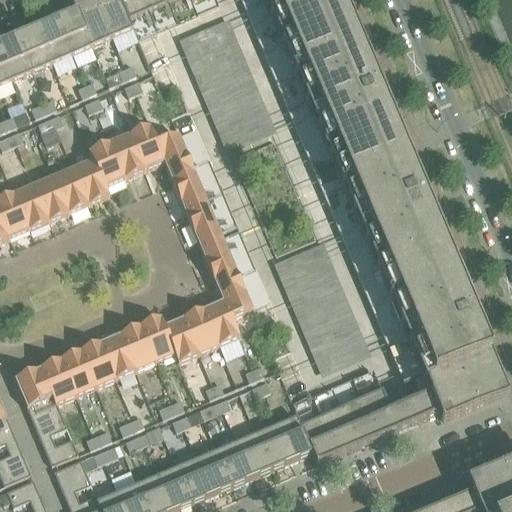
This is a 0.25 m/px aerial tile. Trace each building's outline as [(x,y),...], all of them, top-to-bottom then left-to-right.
[(111,44),(92,0),(85,0),(72,6),(92,52),(111,44)] [(117,0),(92,0),(111,44),(132,35),(128,26),(117,0)] [(141,0),(117,0),(128,26),(149,18),(141,0)] [(164,0),(141,0),(149,18),(169,9),(164,0)] [(188,0),(164,0),(169,9),(189,1),(188,0)] [(260,0),(282,51),(294,79),(329,163),(341,191),(376,275),(388,303),(430,400),(438,419),(442,430),(507,403),(477,330),(466,306),(429,218),(419,194),(382,107),(372,82),(336,0),(260,0)] [(92,52),(72,6),(71,6),(75,16),(56,24),(72,61),(92,52)] [(72,61),(56,24),(36,33),(52,69),(72,61)] [(52,69),(36,33),(16,41),(32,78),(52,69)] [(32,78),(16,41),(0,48),(0,57),(12,86),(32,78)] [(0,91),(12,86),(0,57),(0,91)] [(136,81),(132,71),(124,74),(129,84),(136,81)] [(129,84),(124,74),(117,77),(121,87),(129,84)] [(142,97),(138,87),(131,90),(135,100),(142,97)] [(96,98),(92,88),(85,91),(89,101),(96,98)] [(135,100),(131,90),(124,93),(128,103),(135,100)] [(89,101),(85,91),(77,94),(82,104),(89,101)] [(103,114),(98,104),(91,107),(95,117),(103,114)] [(56,115),(52,105),(45,108),(49,118),(56,115)] [(95,117),(91,107),(84,110),(88,120),(95,117)] [(49,118),(45,108),(37,111),(42,121),(49,118)] [(42,121),(37,111),(31,114),(35,124),(42,121)] [(63,131),(59,121),(51,124),(56,134),(63,131)] [(16,132),(12,122),(5,125),(9,135),(16,132)] [(56,134),(51,124),(44,127),(48,137),(56,134)] [(9,135),(5,125),(0,127),(0,133),(2,138),(9,135)] [(48,137),(44,127),(37,130),(41,140),(48,137)] [(164,169),(157,150),(158,150),(150,131),(129,140),(144,177),(164,169)] [(23,148),(19,138),(12,141),(16,151),(23,148)] [(144,177),(129,140),(109,149),(125,186),(144,177)] [(16,151),(12,141),(4,144),(9,154),(16,151)] [(194,180),(177,142),(158,150),(157,150),(164,169),(172,189),(194,180)] [(9,154),(4,144),(0,145),(0,152),(2,157),(9,154)] [(125,186),(109,149),(89,157),(108,203),(109,202),(105,194),(125,186)] [(108,203),(89,157),(88,157),(92,166),(73,174),(88,211),(108,203)] [(88,211),(73,174),(53,183),(69,220),(88,211)] [(207,212),(194,180),(172,189),(185,221),(207,212)] [(69,220),(53,183),(33,191),(49,228),(69,220)] [(49,228),(33,191),(13,200),(29,237),(49,228)] [(29,237),(13,200),(0,205),(0,223),(9,245),(29,237)] [(219,240),(207,212),(185,221),(197,249),(219,240)] [(0,223),(0,248),(9,245),(0,223)] [(235,278),(221,246),(201,254),(200,254),(214,287),(235,278)] [(251,316),(235,278),(214,287),(222,307),(223,307),(231,325),(251,316)] [(239,343),(231,325),(223,307),(222,307),(203,315),(219,352),(239,343)] [(219,352),(203,315),(183,324),(199,361),(219,352)] [(179,369),(159,323),(140,332),(155,369),(174,360),(178,369),(179,369)] [(199,361),(183,324),(164,332),(160,323),(159,323),(179,369),(199,361)] [(155,369),(140,332),(120,340),(135,377),(155,369)] [(135,377),(120,340),(100,349),(115,385),(135,377)] [(115,385),(100,349),(80,357),(95,394),(115,385)] [(95,394),(80,357),(60,366),(76,402),(95,394)] [(76,402),(60,366),(40,374),(56,411),(57,410),(76,402)] [(263,383),(259,373),(252,376),(256,386),(263,383)] [(56,411),(40,374),(14,385),(30,422),(56,411)] [(256,386),(252,376),(245,379),(249,389),(256,386)] [(270,398),(266,388),(259,391),(263,401),(270,398)] [(223,399),(219,389),(212,392),(216,402),(223,399)] [(263,401),(259,391),(251,394),(256,404),(263,401)] [(216,402),(212,392),(205,395),(209,405),(216,402)] [(390,417),(382,397),(360,406),(376,445),(398,436),(390,417)] [(410,408),(390,417),(398,436),(418,427),(438,419),(430,400),(410,408)] [(230,415),(226,405),(219,408),(223,418),(230,415)] [(184,416),(179,406),(172,409),(177,419),(184,416)] [(360,406),(340,415),(356,454),(376,445),(360,406)] [(0,434),(9,431),(0,408),(0,434)] [(223,418),(219,408),(212,411),(216,421),(223,418)] [(177,419),(172,409),(165,412),(169,422),(177,419)] [(78,461),(71,445),(55,452),(50,441),(67,434),(57,410),(56,411),(30,422),(39,443),(40,446),(51,472),(78,461)] [(169,422),(165,412),(158,415),(162,425),(169,422)] [(340,415),(320,423),(336,462),(356,454),(340,415)] [(190,432),(186,422),(179,425),(183,435),(190,432)] [(144,433),(140,423),(133,426),(137,436),(144,433)] [(300,432),(296,423),(276,431),(291,468),(312,459),(300,432)] [(320,423),(300,432),(312,459),(316,470),(336,462),(320,423)] [(183,435),(179,425),(172,428),(176,438),(183,435)] [(137,436),(133,426),(125,429),(129,439),(137,436)] [(129,439),(125,429),(118,432),(122,442),(129,439)] [(31,481),(16,448),(9,431),(0,434),(0,452),(5,450),(10,461),(0,465),(0,483),(4,492),(31,481)] [(291,468),(276,431),(256,440),(271,477),(291,468)] [(111,447),(107,437),(100,440),(104,450),(111,447)] [(151,449),(146,439),(139,442),(143,452),(151,449)] [(104,450),(100,440),(93,443),(97,453),(104,450)] [(271,477),(256,440),(236,448),(251,485),(271,477)] [(143,452),(139,442),(132,445),(136,455),(143,452)] [(97,453),(93,443),(86,446),(90,456),(97,453)] [(136,455),(132,445),(125,448),(129,458),(136,455)] [(251,485),(236,448),(216,457),(231,493),(251,485)] [(118,462),(114,452),(107,455),(111,465),(118,462)] [(111,465),(107,455),(99,459),(104,468),(111,465)] [(231,493),(216,457),(196,465),(212,502),(231,493)] [(104,468),(99,459),(92,462),(97,471),(104,468)] [(212,502),(196,465),(176,474),(192,510),(212,502)] [(98,511),(97,507),(95,502),(79,509),(74,498),(91,491),(80,467),(54,478),(67,511),(98,511)] [(97,471),(94,473),(98,481),(107,477),(104,468),(97,471)] [(511,511),(511,468),(467,487),(471,499),(476,511),(511,511)] [(187,511),(192,510),(176,474),(156,482),(168,511),(187,511)] [(168,511),(156,482),(136,490),(145,511),(168,511)] [(43,511),(33,487),(6,498),(12,511),(16,511),(29,507),(31,511),(43,511)] [(145,511),(136,490),(116,499),(122,511),(145,511)] [(122,511),(116,499),(97,507),(98,511),(122,511)] [(476,511),(471,499),(439,511),(476,511)]
